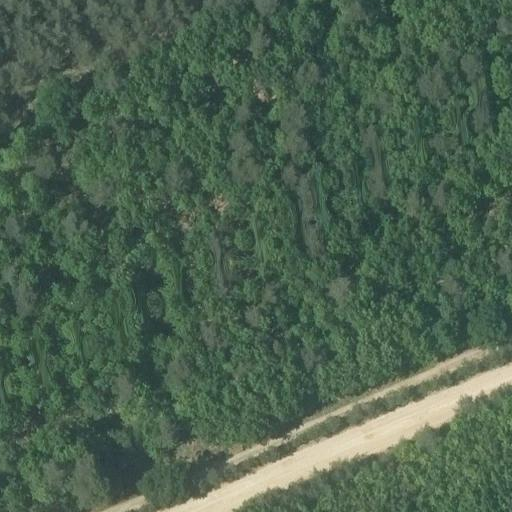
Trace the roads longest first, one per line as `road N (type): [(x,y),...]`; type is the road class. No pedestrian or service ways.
road 1 (track): [(113,511),(511,346)]
road 2 (track): [(166,511),(511,367)]
